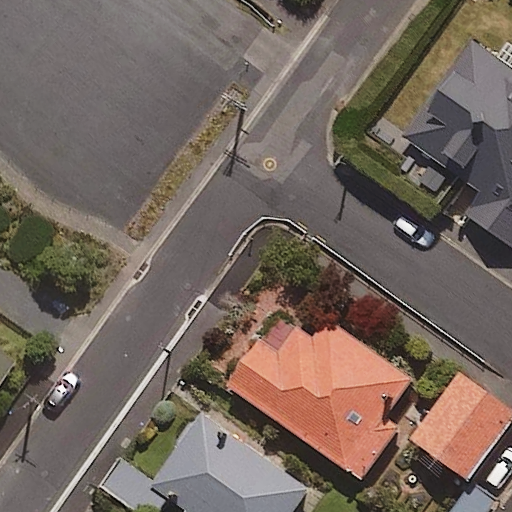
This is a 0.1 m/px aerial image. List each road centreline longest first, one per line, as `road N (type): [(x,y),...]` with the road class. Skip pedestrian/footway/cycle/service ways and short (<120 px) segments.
road 1 (residential): [(11,511),(262,155)]
road 2 (residential): [(511,332),(262,155)]
road 3 (residential): [(262,155),(373,0)]
